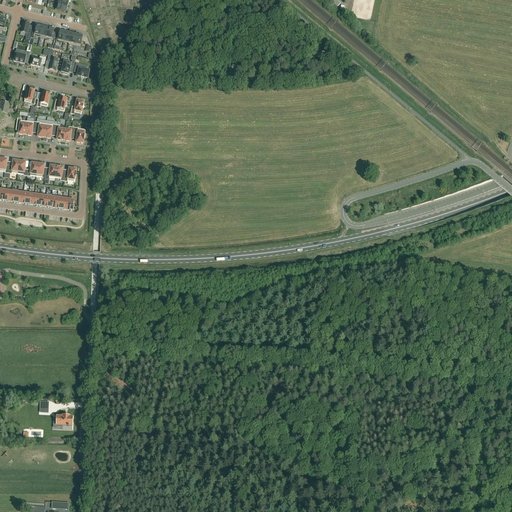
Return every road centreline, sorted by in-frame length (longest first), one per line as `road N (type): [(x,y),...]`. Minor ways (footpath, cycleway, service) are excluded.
road 1 (primary): [(511,189),(392,229),(264,253),(109,259),(0,246)]
road 2 (unclassified): [(511,383),(90,352)]
road 3 (unclassified): [(511,178),(359,226),(343,213),(356,197),(472,161),(511,190)]
road 4 (residential): [(0,151),(84,166),(81,215),(0,205)]
road 5 (residential): [(83,511),(90,352)]
road 6 (track): [(474,380),(468,511)]
road 7 (residential): [(99,96),(105,59),(175,0)]
